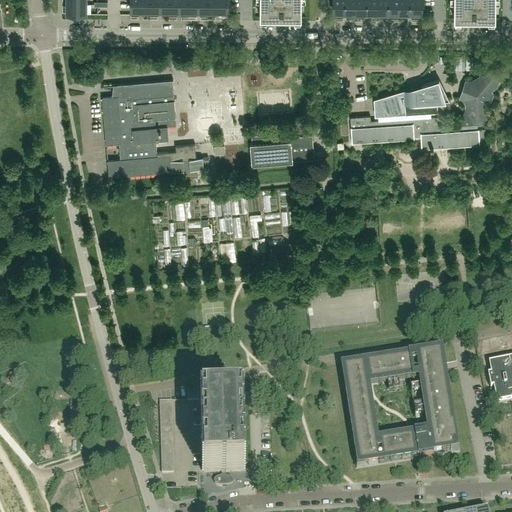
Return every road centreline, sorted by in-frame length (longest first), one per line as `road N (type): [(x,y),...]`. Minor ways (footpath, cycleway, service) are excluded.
road 1 (residential): [(511,38),(42,35)]
road 2 (residential): [(130,447),(71,201),(42,35)]
road 3 (residential): [(189,511),(240,499),(511,486)]
road 4 (residential): [(130,447),(41,474),(50,511)]
